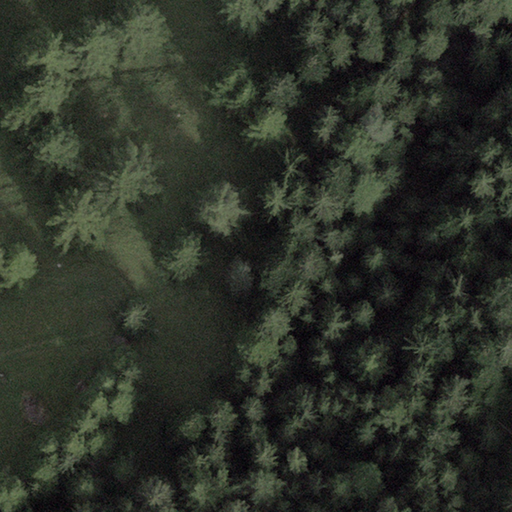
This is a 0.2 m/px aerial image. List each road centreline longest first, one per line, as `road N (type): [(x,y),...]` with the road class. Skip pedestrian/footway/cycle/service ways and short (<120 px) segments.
road 1 (track): [(0,124),(58,84),(128,64),(208,61),(241,74),(270,111),(288,114),(295,73),(261,0)]
road 2 (track): [(0,354),(98,334),(115,321),(118,299),(101,283),(0,275)]
